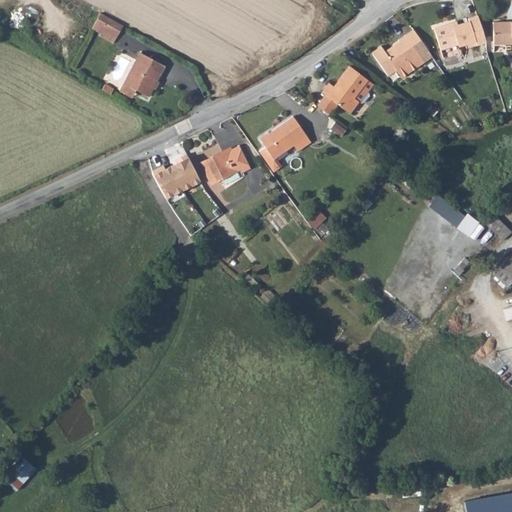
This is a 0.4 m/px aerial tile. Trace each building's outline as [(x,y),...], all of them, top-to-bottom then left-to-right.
[(100,26),(114,34),(119,23),(105,15),(100,26)] [(481,42),(471,15),(462,18),(463,21),(454,23),(453,21),(432,28),(439,49),(456,43),(457,45),(470,41),(471,45),(481,42)] [(511,21),(493,22),(493,44),(511,43),(511,21)] [(100,26),(95,33),(109,41),(114,34),(100,26)] [(421,41),(412,29),(404,35),(413,47),(421,41)] [(400,77),(431,56),(421,41),(413,47),(404,35),(388,45),(388,47),(383,51),(378,45),(370,51),(387,75),(394,70),(400,77)] [(140,52),(136,60),(141,63),(128,85),(134,88),(150,96),(167,66),(140,52)] [(141,63),(136,60),(133,59),(120,81),(128,85),(141,63)] [(325,94),(338,104),(348,111),(356,102),(352,98),(366,79),(348,65),(332,85),(328,82),(321,91),(325,94)] [(371,83),(366,79),(352,98),(356,102),(357,102),(364,94),(371,83)] [(128,85),(120,81),(116,89),(130,97),(134,88),(128,85)] [(105,82),(101,88),(110,93),(114,86),(105,82)] [(325,94),(316,105),(329,115),(331,112),(338,104),(325,94)] [(368,97),(364,94),(357,102),(362,105),(368,97)] [(269,163),(277,159),(294,145),(300,151),(313,141),(293,117),(270,134),(269,132),(260,139),(267,149),(262,152),(269,163)] [(346,131),(335,123),(330,129),(341,137),(346,131)] [(199,162),(209,183),(238,169),(240,173),(250,168),(239,145),(230,149),(230,148),(199,162)] [(179,158),(169,162),(181,186),(198,178),(185,151),(177,154),(179,158)] [(282,168),(277,159),(269,163),(276,172),(282,168)] [(163,193),(164,194),(181,186),(169,162),(160,167),(158,164),(150,167),(151,168),(163,193)] [(409,170),(420,177),(425,169),(415,162),(409,170)] [(437,195),(429,207),(459,225),(466,213),(437,195)] [(307,222),(323,234),(329,227),(322,221),(327,215),(318,208),(307,222)] [(488,211),(480,219),(491,230),(501,239),(508,232),(488,211)] [(511,250),(490,274),(506,288),(511,281),(511,250)] [(5,468),(20,482),(32,467),(17,455),(5,468)] [(511,511),(511,492),(463,501),(464,511),(511,511)]
